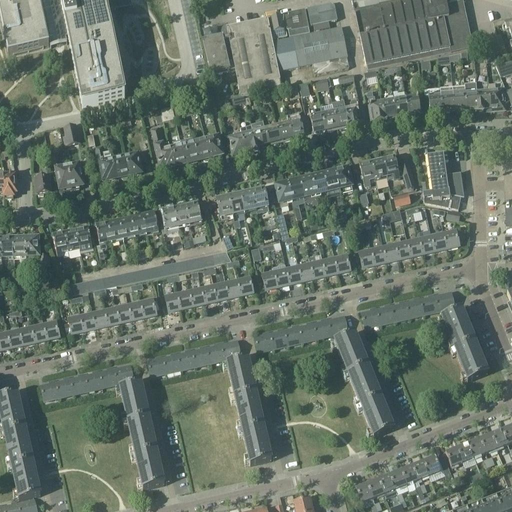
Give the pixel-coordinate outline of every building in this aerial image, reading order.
[(0,0),(0,20),(8,58),(56,48),(60,48),(64,47),(69,46),(82,109),(125,101),(121,82),(105,5),(103,0),(0,0)] [(357,12),(355,12),(359,31),(358,31),(359,31),(360,31),(361,37),(360,37),(366,67),(367,73),(473,50),(474,50),(483,48),(482,44),(473,46),(464,3),(444,7),(442,0),(412,0),(399,3),(392,4),(357,12)] [(310,28),(314,27),(337,22),(334,8),(331,6),(307,11),(310,28)] [(288,17),(284,18),(284,19),(287,32),(289,39),(292,38),(310,35),(308,28),(306,15),(305,14),(305,11),(300,13),(300,12),(288,15),(288,17)] [(271,24),(268,25),(271,42),(286,40),(284,32),(281,19),(281,17),(270,19),(271,24)] [(267,22),(226,30),(228,38),(229,40),(233,61),(235,70),(238,85),(241,99),(281,91),(280,85),(271,42),(268,25),(267,22)] [(310,37),(272,44),(278,74),(312,67),(314,77),(349,70),(347,60),(341,30),(310,37)] [(221,39),(203,43),(210,76),(213,75),(229,72),(227,63),(222,42),(221,39)] [(461,56),(453,58),(454,64),(461,63),(461,56)] [(438,61),(437,61),(438,68),(450,67),(449,58),(446,59),(438,61)] [(429,63),(421,64),(422,71),(430,71),(429,63)] [(511,63),(496,68),(498,72),(500,80),(511,77),(511,76),(511,63)] [(401,68),(387,71),(389,77),(395,76),(395,74),(401,73),(401,68)] [(352,78),(339,81),(340,86),(354,83),(352,78)] [(318,83),(315,84),(317,93),(320,93),(328,91),(328,89),(326,84),(326,82),(326,81),(318,83)] [(495,86),(488,87),(488,88),(488,92),(490,113),(503,112),(503,111),(503,105),(510,102),(507,96),(505,90),(503,90),(496,91),(495,87),(495,86)] [(308,87),(300,89),(302,99),(311,98),(308,87)] [(298,88),(288,90),(291,102),(300,99),(298,88)] [(464,89),(452,90),(454,111),(456,111),(457,113),(463,113),(464,111),(466,111),(464,93),(464,89)] [(452,90),(440,91),(442,113),(444,113),(444,114),(451,113),(451,112),(454,111),(452,90)] [(440,91),(423,92),(424,100),(428,100),(430,114),(435,113),(435,115),(440,114),(441,113),(442,113),(440,91)] [(488,92),(476,93),(478,110),(478,115),(483,114),(483,113),(490,113),(488,92)] [(404,93),(392,95),(392,97),(396,118),(398,118),(399,120),(405,119),(406,117),(408,117),(405,100),(404,93)] [(476,93),(464,93),(466,111),(467,111),(467,112),(472,112),(473,110),(477,110),(478,110),(476,93)] [(372,94),(368,95),(369,106),(372,124),(376,123),(377,125),(382,124),(382,122),(384,122),(381,104),(375,105),(374,99),(373,99),(372,94)] [(388,103),(381,104),(384,122),(394,121),(394,119),(396,118),(392,97),(387,98),(388,103)] [(417,98),(405,100),(408,117),(409,117),(410,118),(414,117),(414,116),(420,115),(417,98)] [(227,102),(216,104),(220,120),(232,117),(230,110),(229,110),(227,102)] [(351,109),(345,111),(349,129),(351,128),(352,130),(356,129),(356,127),(361,126),(357,108),(356,103),(355,103),(355,102),(352,103),(352,104),(351,104),(350,104),(350,107),(351,106),(351,109)] [(344,103),(331,106),(332,110),(333,113),(336,130),(338,129),(339,131),(349,129),(345,111),(344,107),(344,103)] [(153,112),(152,112),(156,126),(163,125),(162,121),(163,119),(161,112),(161,110),(153,112)] [(172,110),(161,112),(163,119),(162,121),(163,125),(175,122),(172,110)] [(320,111),(308,114),(309,118),(313,135),(318,134),(319,135),(324,134),(324,133),(325,133),(321,116),(320,111)] [(333,113),(321,116),(325,133),(327,132),(328,134),(334,132),(335,130),(336,130),(333,113)] [(298,116),(286,118),(287,123),(292,140),(293,140),(293,141),(298,140),(298,138),(304,137),(298,116)] [(131,120),(116,123),(118,130),(132,127),(131,120)] [(287,123),(276,126),(280,142),(282,142),(283,144),(290,142),(290,141),(292,140),(287,123)] [(263,124),(252,127),(257,148),(258,148),(261,147),(262,149),(267,147),(267,146),(268,146),(264,129),(263,124)] [(276,126),(264,129),(268,146),(270,145),(271,146),(278,145),(278,143),(280,142),(276,126)] [(64,139),(62,140),(64,149),(79,146),(76,131),(75,127),(62,130),(64,139)] [(252,127),(240,130),(241,135),(246,155),(253,154),(253,155),(258,154),(258,153),(257,148),(252,127)] [(159,130),(151,132),(155,148),(160,171),(165,170),(165,171),(167,170),(169,172),(171,171),(172,169),(173,169),(169,150),(169,149),(168,149),(167,145),(163,146),(162,145),(161,145),(161,143),(162,143),(159,130)] [(241,135),(228,138),(233,158),(246,155),(241,135)] [(93,137),(87,138),(89,149),(95,147),(93,137)] [(215,137),(204,140),(209,160),(215,159),(217,160),(219,159),(220,157),(222,157),(217,137),(215,137)] [(204,140),(192,143),(197,163),(203,161),(205,163),(207,162),(208,160),(209,160),(204,140)] [(192,141),(180,143),(181,146),(182,150),(183,156),(186,166),(191,164),(193,166),(195,165),(196,163),(197,163),(192,143),(192,141)] [(173,148),(169,149),(169,150),(173,169),(179,167),(181,169),(183,168),(184,166),(186,166),(183,156),(182,150),(181,146),(180,143),(172,144),(173,148)] [(95,150),(94,151),(98,166),(99,174),(99,178),(99,180),(103,181),(107,181),(107,182),(115,180),(111,160),(110,154),(103,155),(102,149),(95,150)] [(0,155),(1,161),(2,162),(6,161),(5,158),(9,158),(8,153),(0,155)] [(129,157),(124,158),(128,178),(140,175),(138,164),(145,162),(143,155),(129,159),(129,157)] [(54,156),(47,157),(48,162),(49,169),(56,167),(54,156)] [(68,156),(64,157),(67,168),(72,193),(79,191),(79,189),(83,188),(79,166),(70,168),(68,156)] [(425,181),(421,184),(422,196),(423,201),(424,206),(458,213),(461,199),(458,199),(459,191),(460,191),(458,179),(446,180),(443,157),(444,157),(444,156),(426,159),(427,159),(432,195),(431,195),(427,195),(425,181)] [(116,159),(111,160),(115,180),(121,179),(124,182),(125,181),(127,178),(128,178),(124,158),(123,158),(123,160),(117,161),(116,159)] [(386,160),(382,161),(386,181),(393,179),(393,181),(399,180),(399,178),(402,177),(405,185),(413,183),(406,162),(399,164),(399,165),(396,166),(394,159),(388,161),(386,160)] [(376,164),(370,165),(375,183),(376,184),(380,183),(380,182),(386,181),(382,161),(377,162),(376,164)] [(364,166),(359,168),(364,188),(370,187),(370,185),(375,183),(370,165),(368,164),(365,165),(364,166)] [(67,168),(55,171),(59,192),(63,192),(64,194),(72,193),(67,168)] [(340,172),(334,174),(339,191),(340,197),(352,193),(351,188),(348,176),(347,170),(346,171),(346,170),(339,171),(340,172)] [(4,173),(2,173),(4,200),(5,200),(6,201),(11,200),(11,199),(12,199),(12,200),(13,200),(13,197),(15,197),(14,174),(9,174),(9,176),(4,176),(4,173)] [(328,174),(322,175),(327,194),(328,200),(336,199),(336,197),(340,197),(339,191),(334,174),(328,175),(328,174)] [(46,175),(34,176),(37,197),(38,197),(39,198),(43,197),(43,196),(45,196),(46,196),(51,196),(49,179),(48,179),(46,179),(46,175)] [(317,178),(311,179),(316,197),(327,194),(322,175),(317,177),(317,178)] [(304,180),(299,181),(303,200),(305,206),(313,204),(313,207),(317,206),(318,206),(316,197),(311,179),(310,180),(304,181),(304,180)] [(293,184),(287,185),(292,203),(293,207),(293,209),(296,208),(298,207),(305,206),(303,200),(299,181),(298,181),(293,183),(293,184)] [(276,188),(275,188),(279,206),(280,206),(281,210),(288,208),(287,204),(292,203),(287,185),(282,187),(282,185),(275,187),(276,188)] [(252,193),(251,193),(253,200),(255,211),(256,213),(256,216),(257,217),(269,214),(268,210),(264,190),(258,192),(257,191),(252,192),(252,193)] [(244,193),(240,194),(244,213),(250,212),(251,214),(251,217),(256,216),(256,213),(255,211),(253,200),(251,193),(245,195),(244,193)] [(234,197),(229,198),(233,216),(244,213),(240,194),(235,196),(234,197)] [(366,196),(359,198),(361,207),(368,205),(366,196)] [(222,200),(216,201),(222,223),(227,222),(227,220),(226,217),(233,216),(229,198),(227,199),(226,197),(222,198),(222,200)] [(407,198),(394,201),(396,209),(409,206),(407,198)] [(189,206),(185,207),(189,226),(190,228),(202,225),(200,220),(197,205),(191,207),(189,206)] [(179,209),(174,211),(178,229),(189,226),(185,207),(180,208),(179,209)] [(296,208),(293,209),(296,223),(301,222),(299,210),(298,207),(296,208)] [(165,227),(161,228),(163,234),(163,236),(172,234),(179,233),(178,231),(178,229),(174,211),(173,211),(172,210),(168,210),(168,212),(162,213),(165,227)] [(399,212),(388,215),(390,220),(401,217),(400,214),(399,212)] [(421,214),(413,216),(415,222),(422,221),(421,214)] [(448,214),(447,221),(448,222),(456,223),(459,224),(461,217),(448,214)] [(146,215),(142,216),(146,236),(147,238),(159,236),(159,235),(163,234),(161,228),(160,224),(156,225),(154,215),(147,216),(146,215)] [(136,219),(131,220),(135,239),(146,236),(142,216),(137,217),(136,219)] [(283,216),(276,218),(279,229),(282,242),(285,241),(289,240),(283,216)] [(347,216),(333,219),(335,226),(348,223),(347,216)] [(120,223),(119,223),(123,242),(135,239),(131,220),(125,221),(124,220),(120,221),(120,223)] [(112,223),(107,224),(112,244),(123,242),(119,223),(113,224),(112,223)] [(101,227),(95,228),(100,247),(96,248),(99,262),(104,261),(102,252),(107,251),(105,246),(112,244),(107,224),(102,225),(101,227)] [(80,230),(75,231),(80,251),(80,255),(86,253),(92,252),(91,247),(94,246),(92,239),(89,240),(88,230),(81,231),(80,230)] [(70,234),(64,235),(68,253),(73,252),(80,251),(75,231),(71,232),(70,234)] [(430,233),(417,235),(419,243),(423,258),(435,255),(431,240),(431,237),(430,233)] [(58,236),(51,238),(51,239),(52,239),(57,260),(63,258),(62,255),(67,254),(68,253),(64,235),(62,234),(59,235),(58,236)] [(456,235),(443,237),(447,252),(459,249),(456,235)] [(443,237),(431,240),(435,255),(447,252),(443,237)] [(169,238),(163,240),(164,244),(165,251),(166,253),(166,254),(173,253),(173,251),(170,240),(170,238),(169,238)] [(205,238),(193,241),(194,246),(206,243),(205,238)] [(228,238),(222,241),(227,253),(233,250),(228,238)] [(26,241),(25,241),(26,268),(36,268),(36,269),(49,269),(49,257),(38,257),(37,240),(31,240),(30,239),(27,239),(26,241)] [(1,241),(0,241),(1,259),(9,259),(9,269),(14,269),(13,259),(12,241),(7,241),(6,240),(2,240),(1,241)] [(14,241),(12,241),(13,259),(21,258),(21,268),(26,268),(25,241),(19,241),(18,240),(15,240),(14,241)] [(400,241),(394,242),(395,248),(398,263),(410,260),(407,246),(402,247),(400,241)] [(412,241),(406,243),(407,246),(410,260),(423,258),(419,243),(413,244),(412,241)] [(395,248),(383,251),(386,266),(398,263),(395,248)] [(258,250),(251,252),(254,263),(261,262),(258,250)] [(366,255),(359,256),(362,271),(374,269),(371,254),(370,251),(368,251),(369,254),(366,255)] [(373,253),(371,254),(374,269),(386,266),(383,251),(373,253)] [(226,254),(218,256),(220,266),(222,266),(228,265),(231,264),(226,254)] [(347,259),(334,262),(338,277),(350,274),(347,259)] [(316,260),(309,262),(310,268),(313,282),(326,280),(322,265),(317,266),(316,260)] [(334,262),(322,265),(326,280),(338,277),(334,262)] [(303,269),(298,270),(301,285),(313,282),(310,268),(303,269)] [(298,270),(286,273),(289,288),(301,285),(298,270)] [(286,273),(274,276),(277,291),(289,288),(286,273)] [(274,276),(262,279),(265,293),(277,291),(274,276)] [(109,279),(102,280),(104,291),(105,291),(111,289),(109,279)] [(26,280),(14,281),(14,286),(15,289),(27,288),(26,280)] [(250,281),(238,284),(241,299),(253,296),(250,281)] [(238,284),(225,287),(229,302),(241,299),(238,284)] [(81,285),(75,286),(78,296),(83,295),(81,285)] [(75,286),(66,288),(70,298),(78,296),(75,286)] [(225,287),(213,290),(216,305),(229,302),(225,287)] [(213,290),(201,292),(204,307),(216,305),(213,290)] [(201,292),(189,295),(192,310),(204,307),(201,292)] [(189,295),(177,298),(180,313),(192,310),(189,295)] [(451,296),(436,299),(439,314),(440,313),(442,319),(455,313),(454,310),(451,296)] [(89,297),(76,300),(77,305),(83,304),(83,306),(90,304),(89,297)] [(428,301),(421,302),(424,317),(431,315),(431,313),(437,312),(437,314),(439,314),(436,299),(434,300),(433,297),(428,298),(428,301)] [(177,298),(165,301),(168,316),(180,313),(177,298)] [(414,304),(406,306),(409,320),(415,319),(417,319),(417,316),(422,315),(423,317),(424,317),(421,302),(419,303),(419,300),(413,301),(414,304)] [(153,303),(140,306),(144,321),(156,318),(155,313),(154,307),(153,303)] [(399,307),(391,309),(395,324),(402,322),(402,319),(408,318),(408,321),(409,320),(406,306),(405,306),(404,303),(399,304),(399,307)] [(140,306),(128,309),(132,324),(144,321),(140,306)] [(385,311),(377,312),(380,327),(387,325),(387,323),(393,321),(394,324),(395,324),(391,309),(390,309),(390,306),(384,308),(385,311)] [(123,310),(116,312),(120,327),(132,324),(128,309),(123,310)] [(370,314),(361,316),(365,330),(372,329),(373,329),(373,326),(379,325),(379,327),(380,327),(377,312),(376,313),(375,310),(369,311),(370,314)] [(442,319),(441,319),(454,352),(474,343),(469,331),(467,325),(461,311),(455,313),(442,319)] [(116,312),(104,314),(107,329),(120,327),(116,312)] [(104,314),(92,317),(95,332),(107,329),(104,314)] [(92,317),(80,320),(83,335),(95,332),(92,317)] [(80,320),(68,322),(71,338),(83,335),(80,320)] [(344,320),(329,323),(332,338),(347,334),(344,320)] [(321,325),(314,326),(318,341),(324,340),(324,337),(330,336),(330,338),(332,338),(329,323),(327,324),(326,321),(321,322),(321,325)] [(307,328),(299,330),(303,344),(310,343),(310,340),(315,339),(316,341),(318,341),(314,326),(312,327),(312,324),(306,325),(307,328)] [(56,326),(44,329),(47,343),(59,340),(56,326)] [(292,332),(284,333),(288,348),(295,346),(295,344),(301,342),(301,345),(303,344),(299,330),(298,330),(297,327),(292,329),(292,332)] [(44,329),(32,331),(35,346),(47,343),(44,329)] [(32,331),(19,334),(23,349),(35,346),(32,331)] [(278,335),(270,337),(273,351),(280,350),(280,347),(286,346),(287,348),(288,348),(284,333),(283,334),(283,331),(277,332),(278,335)] [(19,334),(7,337),(11,351),(23,349),(19,334)] [(263,338),(254,340),(258,355),(266,353),(266,350),(272,349),(272,351),(273,351),(270,337),(269,337),(268,334),(262,335),(263,338)] [(348,337),(334,343),(347,376),(368,368),(354,335),(348,337)] [(7,337),(0,338),(0,353),(11,351),(7,337)] [(474,343),(454,352),(467,385),(488,377),(482,363),(480,357),(474,343)] [(224,347),(222,347),(225,362),(231,361),(232,361),(240,359),(237,344),(224,347)] [(214,349),(207,351),(211,365),(217,364),(217,361),(223,360),(223,362),(225,362),(222,347),(220,348),(219,345),(214,346),(214,349)] [(200,353),(192,354),(196,369),(203,367),(203,365),(208,363),(209,366),(211,365),(207,351),(205,351),(205,348),(199,350),(200,353)] [(185,356),(177,358),(181,372),(188,370),(188,368),(194,367),(194,369),(196,369),(192,354),(191,355),(190,352),(185,353),(185,356)] [(171,359),(163,361),(166,376),(173,374),(173,371),(179,370),(180,372),(181,372),(177,358),(176,358),(176,355),(170,356),(171,359)] [(156,362),(147,364),(151,379),(159,377),(159,375),(165,373),(165,376),(166,376),(163,361),(162,361),(161,358),(155,360),(156,362)] [(232,364),(226,365),(227,365),(234,400),(256,395),(248,360),(240,362),(240,359),(232,361),(232,364)] [(130,368),(115,372),(118,386),(119,386),(120,389),(134,386),(133,383),(131,371),(130,368)] [(368,368),(347,376),(360,408),(380,399),(368,368)] [(107,374),(100,375),(104,390),(110,388),(110,386),(116,384),(117,387),(118,386),(115,372),(113,372),(112,369),(107,371),(107,374)] [(93,377),(85,379),(89,393),(96,392),(96,389),(101,388),(102,390),(104,390),(100,375),(98,376),(98,373),(92,374),(93,377)] [(78,380),(70,382),(74,397),(81,395),(81,392),(87,391),(87,393),(89,393),(85,379),(84,379),(83,376),(78,377),(78,380)] [(64,383),(55,385),(59,400),(66,398),(67,396),(72,394),(73,397),(74,397),(70,382),(69,382),(69,379),(63,381),(64,383)] [(49,387),(40,389),(44,403),(52,402),(52,399),(58,398),(58,400),(59,400),(55,385),(55,386),(54,383),(48,384),(49,387)] [(120,389),(119,389),(121,395),(127,424),(149,419),(141,384),(134,386),(120,389)] [(0,399),(0,417),(4,435),(25,430),(17,395),(0,399)] [(256,395),(234,400),(242,433),(263,428),(256,395)] [(380,399),(360,408),(373,440),(393,433),(394,432),(380,399)] [(149,419),(127,424),(135,457),(156,453),(149,419)] [(511,427),(502,432),(508,447),(511,445),(511,427)] [(263,428),(242,433),(250,468),(250,467),(271,463),(263,428)] [(25,430),(4,435),(11,468),(33,463),(25,430)] [(502,432),(490,436),(497,452),(508,447),(502,432)] [(490,436),(479,441),(485,456),(497,452),(490,436)] [(479,441),(468,445),(474,461),(485,456),(479,441)] [(468,445),(456,450),(463,465),(474,461),(468,445)] [(456,450),(445,454),(451,470),(455,468),(463,465),(456,450)] [(156,453),(135,457),(143,492),(164,487),(156,453)] [(438,460),(437,460),(443,473),(445,479),(451,476),(443,457),(438,460)] [(434,459),(422,464),(428,479),(440,474),(440,473),(434,459)] [(33,463),(11,468),(19,502),(19,503),(33,499),(40,498),(33,463)] [(422,464),(411,468),(417,483),(428,479),(422,464)] [(411,468),(400,472),(406,488),(417,483),(411,468)] [(400,472),(389,477),(395,492),(406,488),(400,472)] [(479,476),(470,479),(472,485),(481,481),(479,476)] [(380,480),(377,482),(383,497),(385,502),(397,497),(395,492),(389,477),(380,480)] [(377,482),(367,486),(373,501),(383,497),(377,482)] [(367,486),(355,490),(361,506),(373,501),(367,486)] [(511,511),(511,494),(496,501),(500,511),(511,511)] [(312,511),(309,501),(294,504),(295,511),(312,511)] [(500,511),(496,501),(467,511),(500,511)] [(34,502),(17,506),(18,511),(36,511),(36,510),(34,502)]
